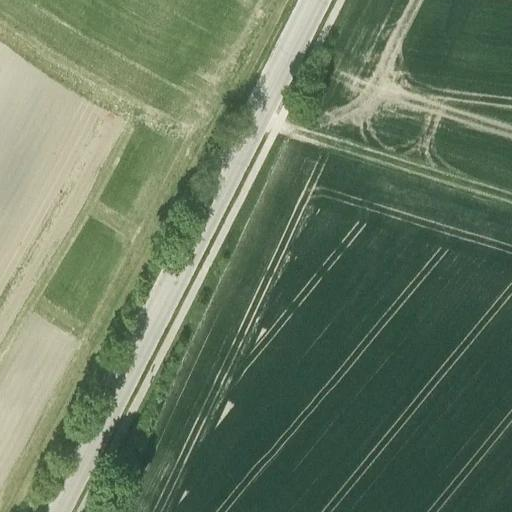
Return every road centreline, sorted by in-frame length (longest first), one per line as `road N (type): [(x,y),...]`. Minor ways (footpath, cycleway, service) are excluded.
road 1 (tertiary): [(291,0),(28,511)]
road 2 (track): [(511,156),(253,75)]
